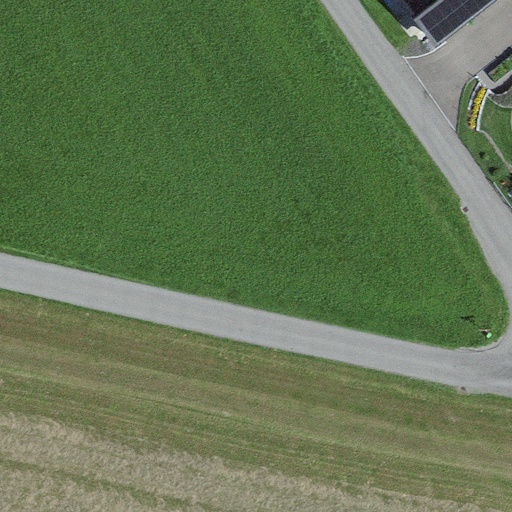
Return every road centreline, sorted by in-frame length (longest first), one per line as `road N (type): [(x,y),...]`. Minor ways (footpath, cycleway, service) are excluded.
road 1 (unclassified): [(0,274),(511,376)]
road 2 (unclassified): [(511,259),(330,0)]
